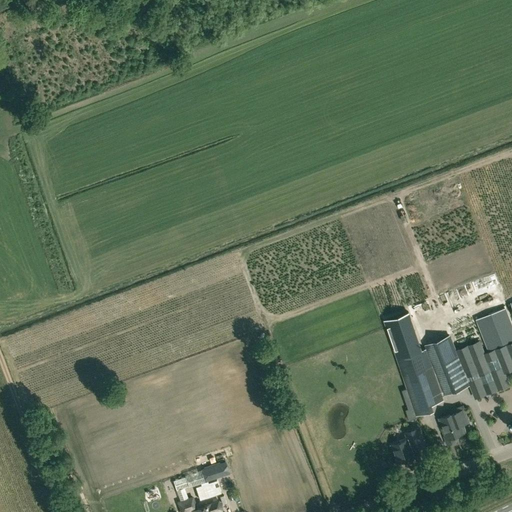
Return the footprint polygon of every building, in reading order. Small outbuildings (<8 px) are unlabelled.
[(475,397),(509,383),(504,371),(511,368),(511,342),(484,353),(479,340),(457,349),(475,397)] [(414,407),(406,410),(409,420),(417,417),(416,415),(428,411),(426,405),(443,400),(432,365),(426,348),(397,358),(403,374),(414,407)] [(447,444),(457,440),(456,435),(464,432),(460,420),(467,418),(463,406),(455,409),(456,411),(439,417),(446,435),(444,436),(447,444)] [(410,438),(391,444),(398,462),(416,456),(414,449),(416,448),(418,446),(417,443),(424,440),(419,427),(411,430),(414,437),(410,438)] [(226,461),(201,469),(206,480),(230,473),(226,461)] [(185,476),(173,480),(177,489),(189,485),(185,476)] [(218,500),(210,503),(196,508),(192,496),(178,501),(181,511),(185,511),(193,509),(194,511),(213,511),(221,509),(221,508),(221,506),(221,504),(220,503),(219,501),(218,500)]
